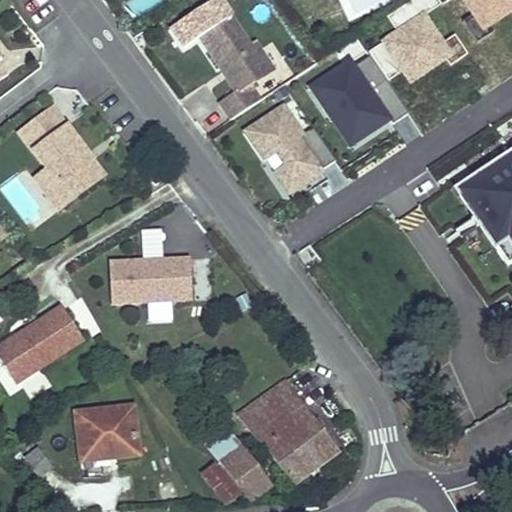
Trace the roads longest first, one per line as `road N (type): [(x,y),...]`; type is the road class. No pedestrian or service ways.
road 1 (residential): [(390,487),(379,414),(62,0)]
road 2 (unknown): [(107,58),(0,146)]
